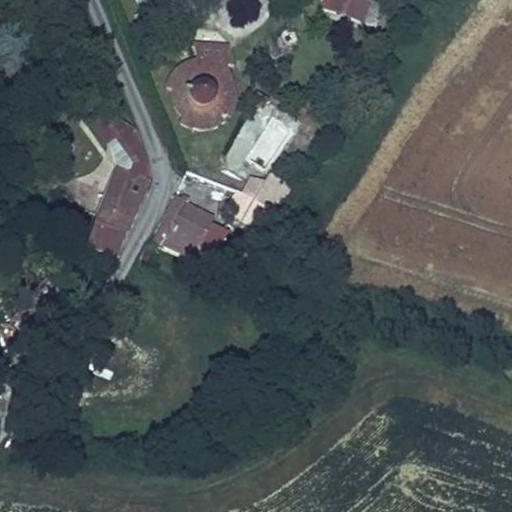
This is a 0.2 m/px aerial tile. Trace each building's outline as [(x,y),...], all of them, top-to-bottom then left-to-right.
[(334,14),(328,37),(359,44),(365,21),(369,0),(329,0),(326,12),(334,14)] [(334,14),(326,12),(320,35),(328,37),(334,14)] [(380,24),(365,21),(359,44),(374,47),(380,24)] [(227,65),(221,61),(213,59),(195,39),(171,57),(181,70),(177,76),(174,83),(172,91),(172,98),(174,106),(178,112),(182,119),(188,123),(195,127),(203,128),(210,129),(218,127),(225,124),(231,119),(236,113),(240,106),(241,99),(242,91),(240,84),(237,77),(233,70),(227,65)] [(132,156),(132,174),(110,162),(90,207),(81,241),(110,252),(143,176),(145,154),(139,122),(120,106),(112,84),(90,93),(107,132),(117,129),(132,156)] [(276,121),(246,152),(263,169),(293,137),(276,121)] [(260,167),(244,194),(246,195),(268,207),(286,183),(260,167)] [(203,190),(201,205),(221,208),(223,193),(203,190)] [(240,221),(252,228),(268,207),(246,195),(233,216),(240,221)] [(186,242),(183,249),(216,258),(226,233),(212,228),(214,223),(190,213),(193,207),(178,200),(165,230),(171,233),(169,238),(177,241),(178,238),(186,242)] [(230,236),(241,244),(252,228),(240,221),(230,236)]
